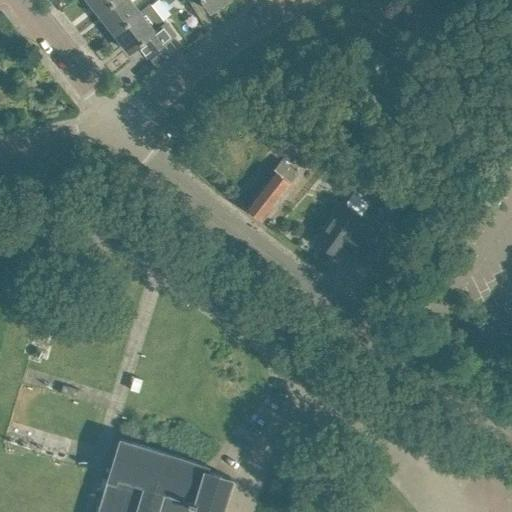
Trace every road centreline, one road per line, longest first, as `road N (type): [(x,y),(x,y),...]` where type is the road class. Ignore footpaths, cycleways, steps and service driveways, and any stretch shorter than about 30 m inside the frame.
road 1 (unclassified): [(511,418),(262,247),(120,125)]
road 2 (residential): [(120,125),(210,52),(294,0)]
road 3 (residential): [(120,125),(25,0)]
road 4 (residential): [(0,155),(120,125)]
